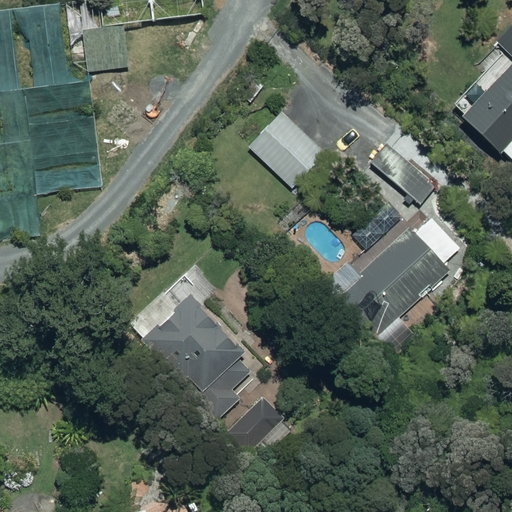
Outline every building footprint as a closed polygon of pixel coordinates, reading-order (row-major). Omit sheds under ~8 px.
[(77,0),(54,4),(64,73),(126,63),(120,23),(201,12),(199,0),(77,0)] [(496,149),(511,165),(511,133),(511,6),(483,35),(507,59),(453,112),(493,152),(496,149)] [(233,91),(248,102),(261,85),(246,73),(233,91)] [(243,146),(288,188),(322,152),(278,109),(243,146)] [(366,160),(416,204),(432,187),(382,142),(366,160)] [(334,304),(367,341),(446,271),(407,226),(347,279),(341,273),(318,293),(331,306),(334,304)] [(238,351),(180,291),(167,303),(155,289),(121,321),(132,334),(130,336),(172,381),(174,380),(212,421),(236,397),(229,389),(247,372),(232,357),(238,351)] [(0,353),(22,355),(24,308),(0,307),(0,353)] [(244,451),(279,419),(279,417),(260,396),(221,433),(240,454),(244,451)] [(279,419),(244,451),(255,463),(289,429),(279,419)]
